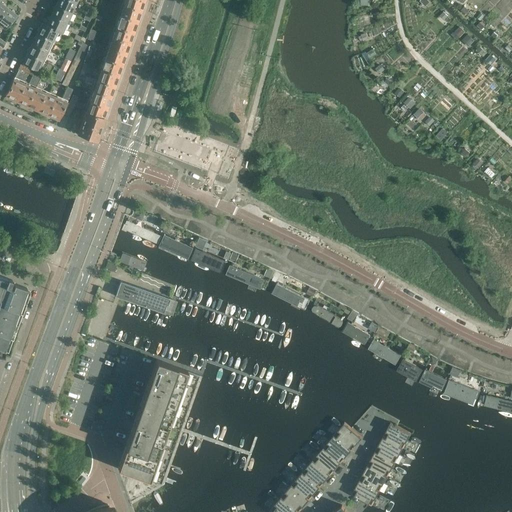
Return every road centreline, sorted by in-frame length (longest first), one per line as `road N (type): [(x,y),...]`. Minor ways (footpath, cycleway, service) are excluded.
road 1 (tertiary): [(511,350),(453,328),(325,253),(124,169)]
road 2 (primary): [(35,511),(31,461),(45,385),(124,169)]
road 3 (primary): [(111,166),(34,374),(12,479)]
road 4 (residential): [(0,405),(44,276),(39,262),(0,246)]
road 5 (primary): [(124,169),(177,0)]
road 6 (primary): [(172,0),(111,166)]
road 7 (tertiary): [(111,166),(0,116)]
road 8 (residential): [(384,416),(310,511)]
